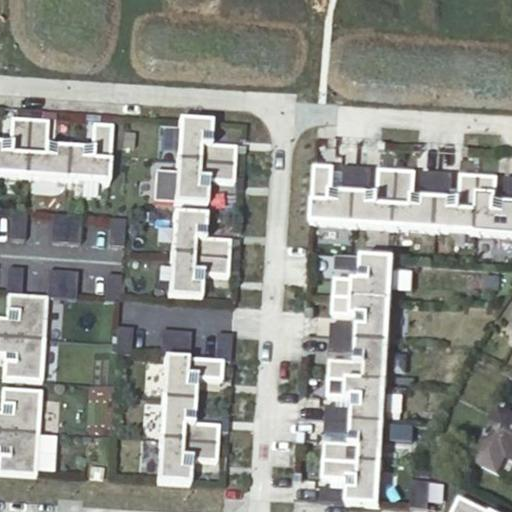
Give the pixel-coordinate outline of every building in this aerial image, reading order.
[(2,112),(2,120),(16,120),(16,113),(2,112)] [(41,115),(41,122),(54,123),(55,116),(41,115)] [(8,148),(0,147),(0,180),(25,182),(28,123),(9,122),(8,148)] [(232,149),(206,147),(208,124),(178,122),(177,133),(176,154),(175,164),(231,168),(232,149)] [(47,125),(28,123),(25,182),(65,185),(67,151),(45,150),(47,125)] [(111,128),(92,127),(90,153),(67,151),(65,185),(108,187),(111,128)] [(176,154),(177,133),(162,132),(161,153),(176,154)] [(134,140),(125,140),(124,151),(134,151),(134,140)] [(175,164),(172,206),(205,208),(207,185),(230,186),(231,168),(175,164)] [(340,195),(332,194),(334,168),(314,167),(311,225),(353,228),(355,196),(340,195)] [(340,195),(355,196),(356,169),(342,168),(340,195)] [(355,196),(370,197),(371,170),(356,169),(355,196)] [(370,197),(355,196),(353,228),(394,230),(397,173),(379,171),(377,197),(370,197)] [(415,174),(397,173),(394,230),(435,232),(437,200),(421,200),(414,199),(415,174)] [(438,174),(423,173),(421,200),(437,200),(438,174)] [(437,200),(452,201),(454,175),(438,174),(437,200)] [(476,235),(479,178),(462,177),(460,202),(452,201),(437,200),(435,232),(476,235)] [(497,179),(479,178),(476,235),(511,237),(511,204),(503,204),(495,204),(497,179)] [(511,178),(504,178),(503,204),(511,204),(511,178)] [(12,242),(27,243),(29,215),(22,215),(14,214),(12,242)] [(226,243),(200,241),(202,218),(169,216),(166,258),(225,261),(226,243)] [(52,244),(68,245),(69,218),(63,218),(54,217),(52,244)] [(68,245),(83,246),(85,219),(69,218),(68,245)] [(117,221),(109,221),(108,247),(119,248),(123,249),(125,222),(121,221),(117,221)] [(164,299),(197,302),(198,278),(224,280),(225,261),(166,258),(164,299)] [(360,275),(361,260),(335,259),(334,274),(360,275)] [(392,261),(361,259),(361,260),(360,275),(360,283),(334,281),(334,299),(392,303),(394,261),(392,261)] [(10,271),(9,298),(24,299),(26,272),(10,271)] [(51,273),(49,300),(64,301),(66,274),(51,273)] [(66,274),(64,301),(79,302),(81,275),(66,274)] [(106,276),(104,304),(115,304),(118,304),(120,304),(120,297),(121,277),(106,276)] [(0,321),(0,339),(44,342),(47,300),(37,299),(24,299),(9,298),(8,297),(6,322),(0,321)] [(392,303),(334,299),(332,318),(358,319),(357,327),(356,342),(389,344),(392,303)] [(357,327),(331,326),(330,340),(356,342),(357,327)] [(130,358),(132,331),(117,330),(115,357),(130,358)] [(157,333),(155,360),(160,360),(170,361),(172,334),(157,333)] [(170,361),(186,362),(187,335),(172,334),(170,361)] [(219,364),(230,365),(231,337),(216,336),(214,364),(219,364)] [(0,339),(0,358),(3,359),(2,382),(41,384),(44,342),(0,339)] [(356,342),(330,340),(329,356),(355,358),(356,342)] [(389,344),(356,342),(355,358),(355,365),(329,364),(328,381),(386,385),(389,344)] [(157,402),(190,404),(192,382),(217,383),(219,364),(214,364),(186,362),(170,361),(160,360),(157,402)] [(384,426),(386,385),(328,381),(327,399),(353,401),(352,409),(351,424),(384,426)] [(41,394),(0,392),(0,402),(0,433),(38,436),(41,394)] [(213,446),(215,428),(189,426),(190,404),(157,402),(155,443),(213,446)] [(351,424),(352,409),(326,408),(325,422),(351,424)] [(482,446),(511,461),(511,417),(499,411),(482,446)] [(351,424),(325,422),(324,438),(350,439),(351,424)] [(384,426),(351,424),(350,439),(350,447),(324,445),(323,463),(381,467),(384,426)] [(0,475),(36,478),(38,436),(0,433),(0,475)] [(185,487),(187,464),(213,465),(213,446),(155,443),(152,485),(185,487)] [(381,467),(323,463),(322,481),(348,483),(347,490),(346,505),(346,507),(378,508),(381,467)] [(90,468),(89,480),(102,480),(103,469),(90,468)] [(413,484),(411,511),(429,511),(431,485),(413,484)] [(347,490),(321,489),(320,504),(346,505),(347,490)] [(486,511),(460,499),(454,511),(486,511)]
